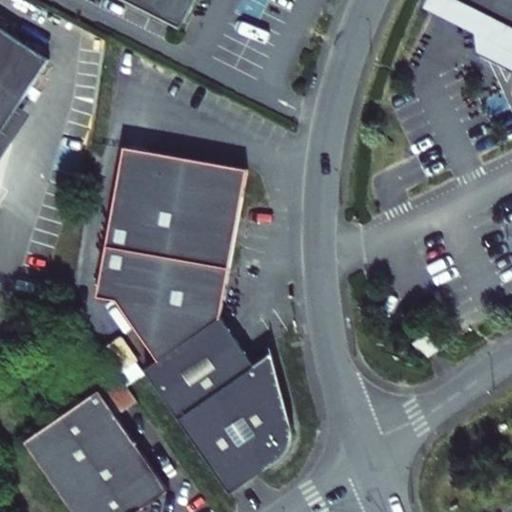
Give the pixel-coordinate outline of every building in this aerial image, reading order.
[(125,0),(184,29),(198,0),(125,0)] [(511,0),(441,0),(438,8),(474,26),(478,58),(511,75),(511,0)] [(0,138),(51,58),(0,26),(0,138)] [(144,369),(232,492),(283,455),(288,450),(291,445),(293,439),(293,429),(272,351),(253,364),(218,316),(250,170),(128,144),(96,292),(98,292),(150,365),(144,369)] [(436,350),(425,335),(412,344),(422,360),(436,350)] [(73,511),(142,511),(171,492),(99,391),(25,445),(73,511)]
